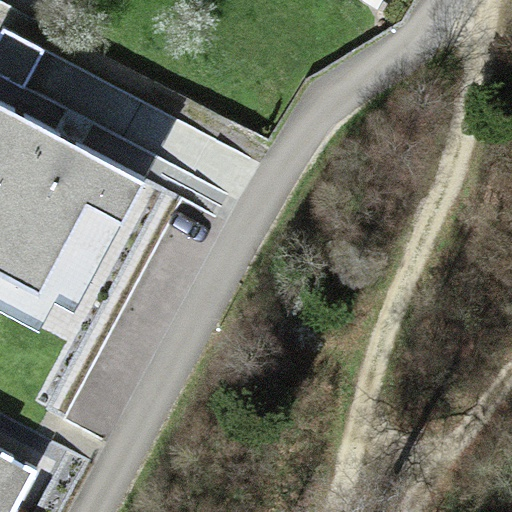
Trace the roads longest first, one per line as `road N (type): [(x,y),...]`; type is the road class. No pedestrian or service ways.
road 1 (residential): [(436,0),(408,43),(335,87),(315,109),(94,511)]
road 2 (track): [(338,511),(356,407),(383,327),(447,192),(465,100),(459,0)]
road 3 (track): [(511,367),(467,434),(433,452),(355,439)]
